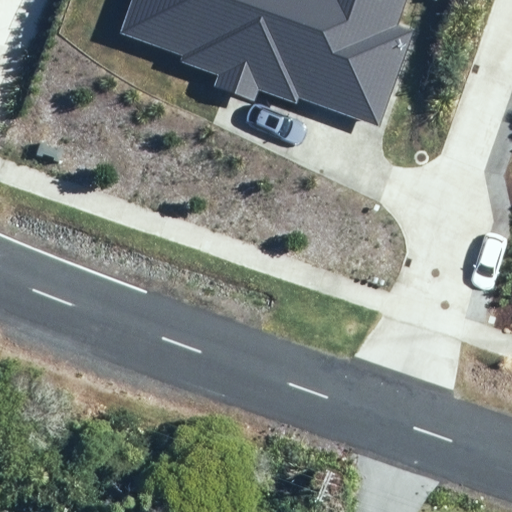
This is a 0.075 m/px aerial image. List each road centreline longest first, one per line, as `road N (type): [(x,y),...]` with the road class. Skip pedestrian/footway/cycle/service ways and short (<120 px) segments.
road 1 (residential): [(399,406),(159,316),(0,233)]
road 2 (residential): [(399,406),(511,7)]
road 3 (residential): [(511,448),(399,406)]
